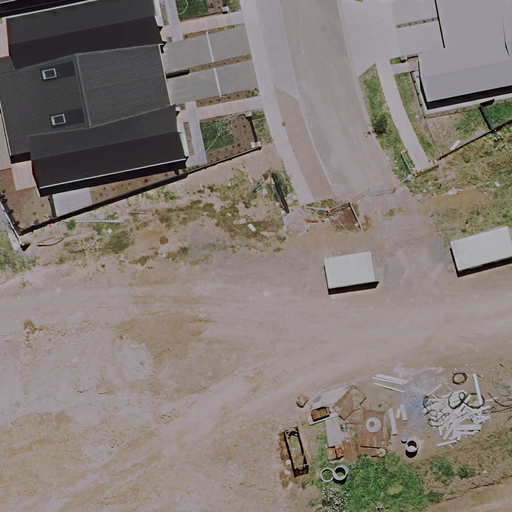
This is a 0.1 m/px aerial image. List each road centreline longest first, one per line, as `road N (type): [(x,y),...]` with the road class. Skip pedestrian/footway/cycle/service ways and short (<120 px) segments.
road 1 (unknown): [(361,188),(511,456)]
road 2 (residential): [(305,0),(317,66),(361,188)]
